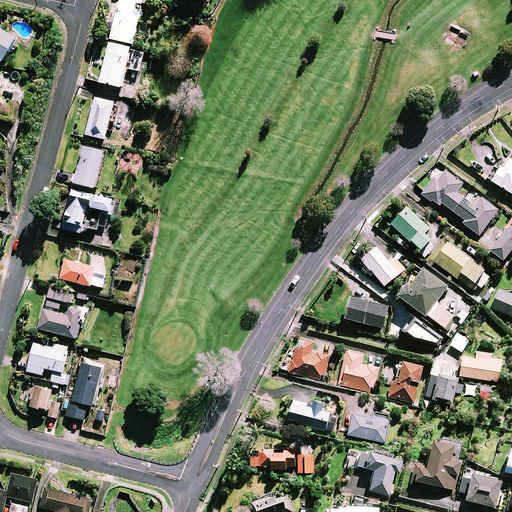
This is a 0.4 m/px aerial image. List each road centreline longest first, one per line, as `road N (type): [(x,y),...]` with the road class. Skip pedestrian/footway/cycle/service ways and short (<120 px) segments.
road 1 (residential): [(196,482),(245,368),(338,225),(432,130),(511,81)]
road 2 (residential): [(85,9),(0,337)]
road 3 (residential): [(0,428),(24,442),(196,482)]
road 4 (unknown): [(277,315),(442,355)]
road 5 (unknown): [(475,511),(342,482)]
